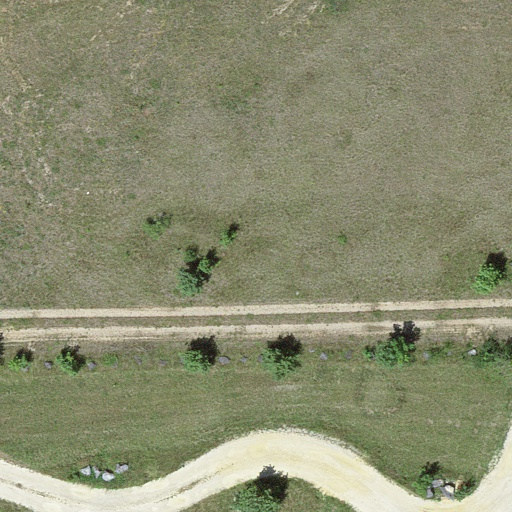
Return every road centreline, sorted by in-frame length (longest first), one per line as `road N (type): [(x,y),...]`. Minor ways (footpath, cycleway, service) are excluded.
road 1 (track): [(511,310),(0,327)]
road 2 (track): [(402,511),(328,461),(284,449),(136,510),(90,504),(0,473)]
